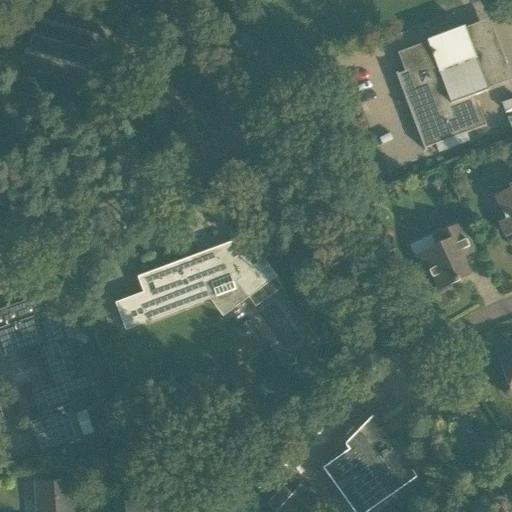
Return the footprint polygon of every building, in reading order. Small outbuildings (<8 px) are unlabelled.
[(101,49),(93,39),(35,24),(28,50),(86,65),(98,61),(101,49)] [(470,40),(464,27),(427,41),(427,42),(398,53),(411,90),(404,93),(404,91),(402,91),(425,151),(426,150),(425,148),(486,126),(474,96),(488,91),(485,82),(504,75),(488,33),(470,40)] [(511,182),(508,185),(510,189),(495,196),(506,219),(498,222),(505,238),(511,234),(511,182)] [(428,269),(434,282),(439,291),(470,276),(462,257),(474,251),(461,224),(447,230),(435,237),(439,246),(414,257),(421,272),(428,269)] [(273,277),(247,240),(235,249),(232,245),(140,279),(146,294),(118,305),(127,328),(154,317),(210,296),(206,285),(233,275),(247,296),(273,277)] [(90,357),(75,362),(51,293),(0,310),(0,338),(6,356),(43,343),(57,383),(32,392),(40,415),(41,419),(30,423),(41,457),(50,454),(77,444),(86,442),(84,436),(120,424),(112,401),(100,405),(89,375),(96,373),(90,357)] [(505,383),(502,387),(503,392),(506,395),(510,397),(511,397),(511,355),(500,360),(508,381),(505,383)] [(230,369),(236,388),(251,382),(244,364),(230,369)] [(0,419),(9,416),(0,391),(0,419)] [(357,432),(347,444),(351,450),(324,469),(354,511),(367,511),(414,479),(379,430),(367,438),(360,430),(357,432)] [(33,481),(35,511),(75,511),(73,479),(33,481)] [(151,511),(150,495),(116,499),(117,511),(151,511)]
